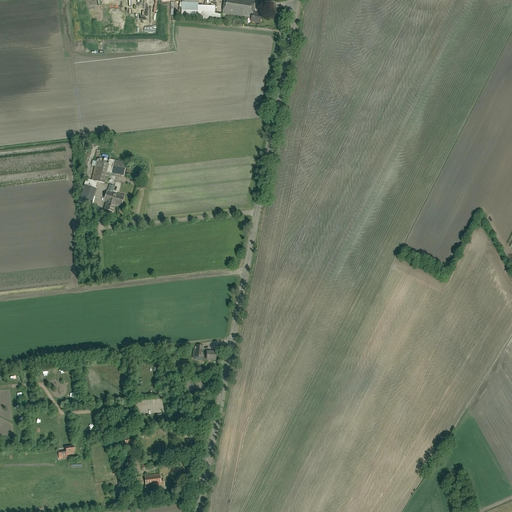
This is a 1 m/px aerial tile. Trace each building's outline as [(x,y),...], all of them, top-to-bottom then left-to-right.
[(215,10),(199,10),(198,0),(182,0),(182,11),(182,18),(221,21),(221,23),(227,23),(227,22),(221,21),(222,15),(215,13),(215,10)] [(260,23),(262,15),(253,13),(254,0),(224,0),(223,14),(252,18),(251,22),(260,23)] [(92,165),(95,166),(90,186),(95,188),(97,182),(104,184),(107,172),(124,176),(127,164),(109,160),(108,164),(93,160),(92,165)] [(90,206),(96,189),(84,185),(78,202),(90,206)] [(120,207),(124,197),(107,191),(103,201),(106,202),(115,205),(120,207)] [(115,205),(106,202),(104,210),(113,212),(115,205)] [(215,361),(216,352),(207,352),(206,360),(215,361)] [(67,458),(67,455),(74,454),(72,446),(65,447),(66,451),(58,452),(59,459),(67,458)] [(134,458),(130,458),(130,459),(126,460),(126,462),(125,462),(126,468),(130,467),(130,470),(135,469),(134,458)] [(146,487),(160,485),(164,485),(164,480),(160,480),(159,474),(145,476),(146,487)] [(125,480),(118,481),(119,486),(116,486),(117,493),(127,492),(125,480)]
